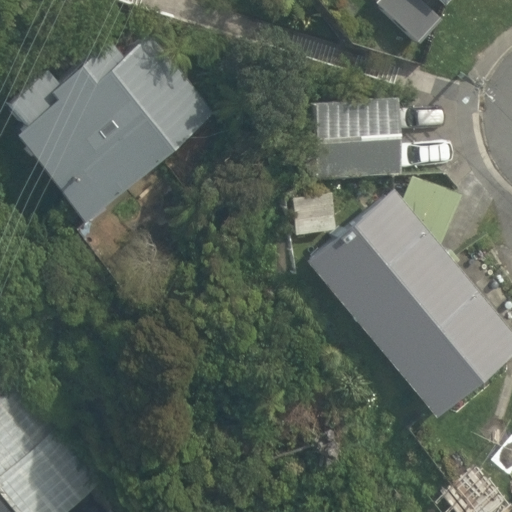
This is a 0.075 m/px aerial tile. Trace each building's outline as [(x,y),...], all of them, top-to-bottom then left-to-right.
[(23,119),(12,129),(83,220),(210,111),(139,37),(122,52),(109,37),(58,79),(47,65),(5,98),(23,119)] [(400,171),(396,95),(313,99),(317,176),(400,171)] [(511,347),(511,333),(437,243),(460,193),(410,174),(400,199),(390,185),(305,258),(436,413),(511,347)] [(334,227),(331,190),(293,193),(296,230),(334,227)] [(0,366),(0,511),(23,511),(0,484),(0,381),(8,375),(0,366)]
